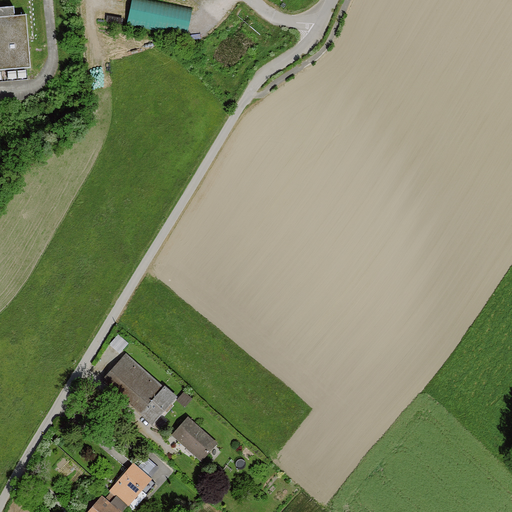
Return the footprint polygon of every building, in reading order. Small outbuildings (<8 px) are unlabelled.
[(193,8),(152,0),(132,0),(128,25),(187,37),(193,8)] [(0,70),(32,68),(28,15),(16,16),(16,7),(0,8),(0,12),(0,18),(0,17),(0,70)] [(129,343),(119,334),(109,344),(120,353),(129,343)] [(152,424),(177,397),(127,352),(103,379),(152,424)] [(217,443),(189,417),(172,434),(201,460),(217,443)] [(121,511),(152,478),(133,462),(109,491),(115,496),(110,502),(101,495),(86,511),(121,511)]
